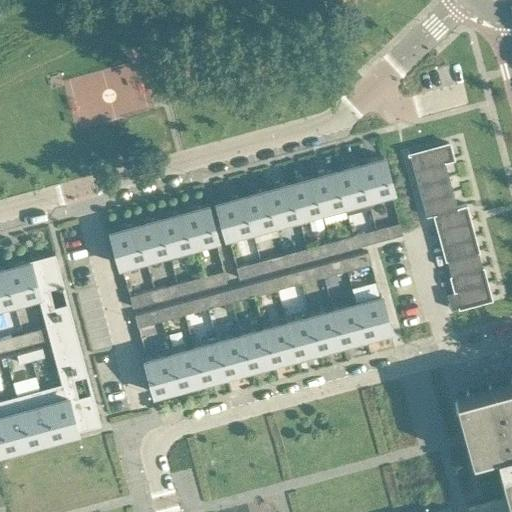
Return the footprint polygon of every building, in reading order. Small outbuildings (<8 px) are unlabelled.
[(452,157),(448,141),(408,152),(412,168),(443,159),(452,157)] [(393,190),(384,155),(358,162),(368,197),(393,190)] [(448,175),(443,159),(412,168),(416,183),(448,175)] [(368,197),(358,162),(335,168),(344,203),(368,197)] [(344,203),(335,168),(312,174),(321,209),(344,203)] [(321,209),(312,174),(289,180),(298,216),(321,209)] [(452,190),(448,175),(416,183),(421,199),(452,190)] [(298,216),(289,180),(265,187),(275,222),(298,216)] [(275,222),(265,187),(242,193),(252,228),(275,222)] [(456,206),(452,190),(421,199),(425,214),(433,212),(456,206)] [(252,228),(242,193),(217,200),(227,235),(252,228)] [(217,237),(207,202),(182,209),(191,244),(217,237)] [(469,219),(464,203),(456,206),(433,212),(437,227),(469,219)] [(191,244),(182,209),(159,215),(168,251),(191,244)] [(168,251),(159,215),(136,222),(145,257),(168,251)] [(473,234),(469,219),(437,227),(442,243),(473,234)] [(145,257),(136,222),(110,229),(120,264),(145,257)] [(390,236),(387,225),(375,228),(379,239),(390,236)] [(367,242),(364,231),(352,234),(355,246),(367,242)] [(477,250),(473,234),(442,243),(446,258),(477,250)] [(344,249),(341,237),(329,240),(332,252),(344,249)] [(321,255),(318,243),(306,247),(309,258),(321,255)] [(298,261),(294,250),(283,253),(286,264),(298,261)] [(481,265),(477,250),(446,258),(450,274),(481,265)] [(77,333),(69,302),(54,306),(49,287),(64,283),(55,251),(28,258),(38,294),(46,325),(49,337),(50,340),(77,333)] [(367,251),(355,254),(358,266),(371,262),(367,251)] [(274,268),(271,256),(260,259),(263,271),(274,268)] [(347,269),(344,257),(332,260),(335,272),(347,269)] [(38,294),(28,258),(4,265),(14,301),(38,294)] [(251,274),(248,262),(236,266),(239,277),(251,274)] [(324,275),(320,263),(309,267),(312,278),(324,275)] [(0,304),(14,301),(4,265),(0,266),(0,304)] [(485,281),(481,265),(450,274),(454,289),(485,281)] [(289,284),(300,281),(297,270),(286,273),(289,284)] [(214,284),(211,272),(199,275),(202,287),(214,284)] [(266,291),(277,288),(274,276),(262,279),(266,291)] [(191,290),(187,279),(176,282),(179,293),(191,290)] [(490,297),(485,281),(454,289),(446,291),(450,307),(490,297)] [(254,294),(251,282),(239,285),(242,297),(254,294)] [(167,296),(164,285),(153,288),(156,300),(167,296)] [(132,306),(156,300),(153,288),(129,294),(132,306)] [(231,300),(228,289),(216,292),(219,303),(231,300)] [(390,328),(381,293),(355,300),(365,335),(390,328)] [(196,310),(208,307),(205,295),(193,298),(196,310)] [(365,335),(355,300),(332,307),(340,342),(365,335)] [(185,313),(181,301),(170,304),(173,316),(185,313)] [(340,342),(332,307),(309,313),(318,348),(340,342)] [(161,319),(158,308),(147,311),(150,322),(161,319)] [(318,348),(309,313),(285,319),(295,354),(318,348)] [(295,354),(285,319),(263,325),(272,360),(295,354)] [(49,337),(46,325),(22,332),(25,343),(49,337)] [(272,360),(263,325),(240,331),(240,332),(249,366),(272,360)] [(249,366),(240,332),(240,331),(216,338),(225,373),(249,366)] [(87,372),(77,333),(50,340),(61,380),(61,381),(74,430),(101,423),(92,391),(77,395),(72,376),(87,372)] [(15,346),(11,335),(0,337),(0,340),(2,349),(15,346)] [(225,373),(216,338),(193,344),(202,379),(225,373)] [(202,379),(193,344),(169,350),(178,386),(202,379)] [(44,355),(43,352),(42,346),(29,349),(32,358),(44,355)] [(32,358),(29,349),(17,352),(19,361),(32,358)] [(178,386),(169,350),(145,357),(155,392),(178,386)] [(511,376),(463,390),(479,452),(495,447),(500,464),(509,497),(511,495),(511,376)] [(74,430),(61,381),(37,387),(51,436),(74,430)] [(51,436),(37,387),(14,393),(28,442),(51,436)] [(28,442),(14,393),(0,397),(0,431),(5,449),(28,442)]
